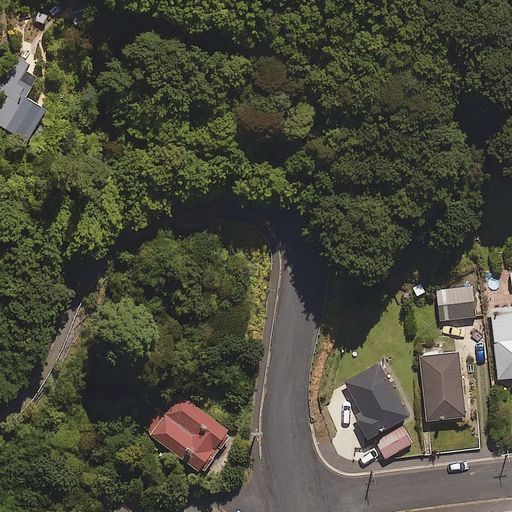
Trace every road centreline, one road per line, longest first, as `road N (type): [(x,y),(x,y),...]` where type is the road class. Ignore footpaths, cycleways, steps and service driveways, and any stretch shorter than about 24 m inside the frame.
road 1 (unclassified): [(298,503),(284,423),(302,250),(287,222),(257,204),(180,204),(100,237),(0,401)]
road 2 (residential): [(298,503),(511,477)]
